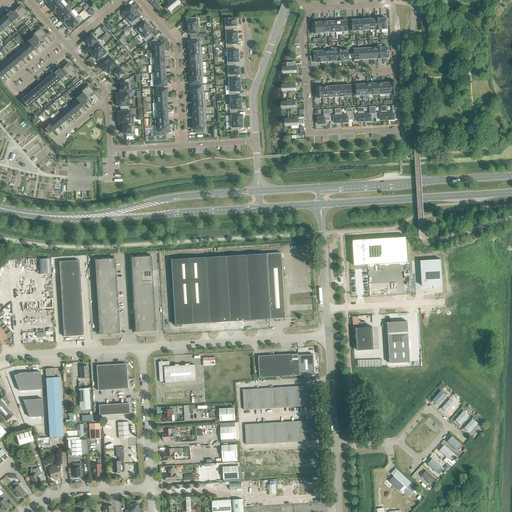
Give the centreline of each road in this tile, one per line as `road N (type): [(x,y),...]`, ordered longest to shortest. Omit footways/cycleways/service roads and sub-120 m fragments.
road 1 (secondary): [(23,213),(77,220),(259,207)]
road 2 (secondary): [(258,191),(77,216),(23,213)]
road 3 (residential): [(311,8),(392,4),(395,69),(305,75)]
road 4 (secondary): [(511,176),(319,188)]
road 5 (secondary): [(320,203),(511,192)]
road 6 (unclassified): [(141,347),(328,335)]
road 7 (residential): [(181,146),(174,43),(137,0)]
road 8 (residential): [(305,75),(308,134),(401,130)]
road 9 (unclassified): [(150,490),(141,347)]
road 10 (unclassified): [(0,360),(141,347)]
road 11 (unclassified): [(26,511),(60,493),(150,490)]
